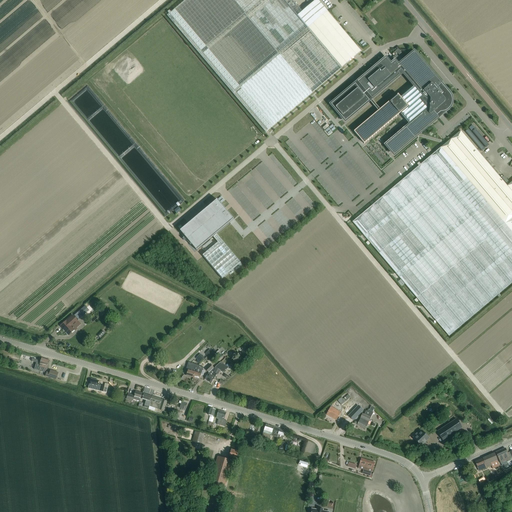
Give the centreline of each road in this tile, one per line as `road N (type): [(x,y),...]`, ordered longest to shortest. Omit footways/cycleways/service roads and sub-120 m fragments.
road 1 (tertiary): [(420,478),(403,461),(0,338)]
road 2 (residential): [(511,128),(403,0)]
